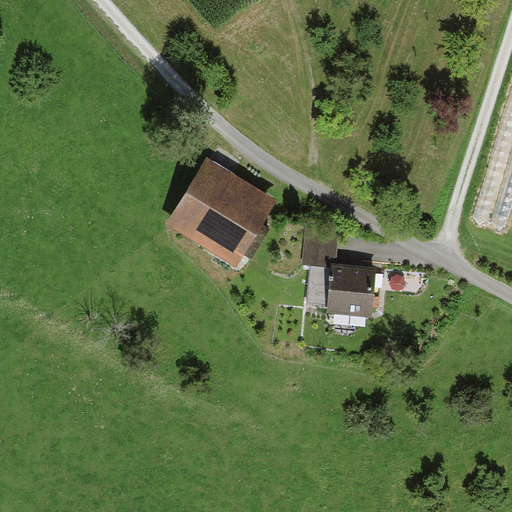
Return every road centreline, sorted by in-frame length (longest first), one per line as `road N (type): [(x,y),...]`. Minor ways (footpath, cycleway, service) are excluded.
road 1 (track): [(444,259),(272,169),(196,108)]
road 2 (track): [(444,259),(511,25)]
road 3 (track): [(289,0),(311,88),(312,190)]
road 4 (track): [(99,0),(196,108)]
